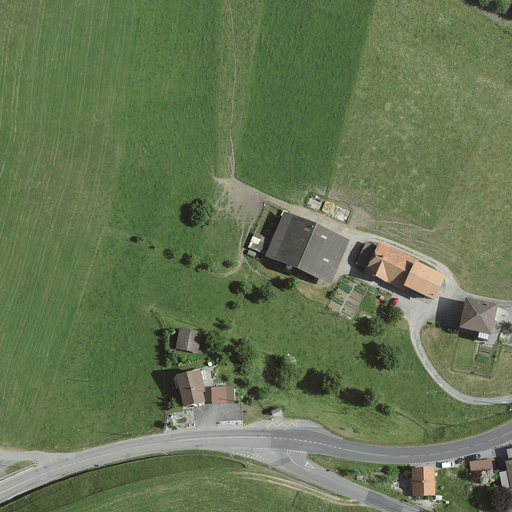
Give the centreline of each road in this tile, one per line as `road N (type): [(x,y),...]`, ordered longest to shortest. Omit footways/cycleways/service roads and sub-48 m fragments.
road 1 (secondary): [(285,438),(406,456),(468,447),(511,430)]
road 2 (secondary): [(58,468),(175,440),(285,438)]
road 3 (tertiary): [(406,511),(299,466),(285,438)]
